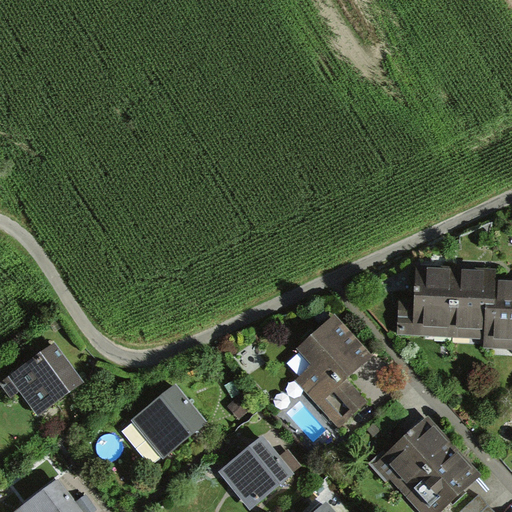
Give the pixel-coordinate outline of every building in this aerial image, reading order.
[(487,269),(416,267),(415,303),(399,302),(398,337),(484,341),(487,269)] [(511,283),(498,283),(498,270),(487,269),(484,341),(484,350),(511,351),(511,283)] [(345,380),(372,357),(335,314),(297,347),(311,363),(295,377),(338,426),(365,403),(345,380)] [(77,382),(49,346),(7,378),(36,414),(77,382)] [(176,384),(130,422),(162,460),(207,422),(176,384)] [(238,393),(225,407),(241,421),(254,408),(238,393)] [(404,493),(454,446),(427,417),(402,441),(398,438),(371,463),(387,480),(390,477),(404,493)] [(264,435),(218,473),(251,511),(296,474),(264,435)] [(404,493),(422,511),(440,511),(481,474),(454,446),(404,493)] [(76,503),(59,480),(15,511),(96,511),(97,511),(85,496),(76,503)] [(494,511),(479,495),(459,511),(494,511)] [(328,511),(318,502),(307,511),(328,511)]
